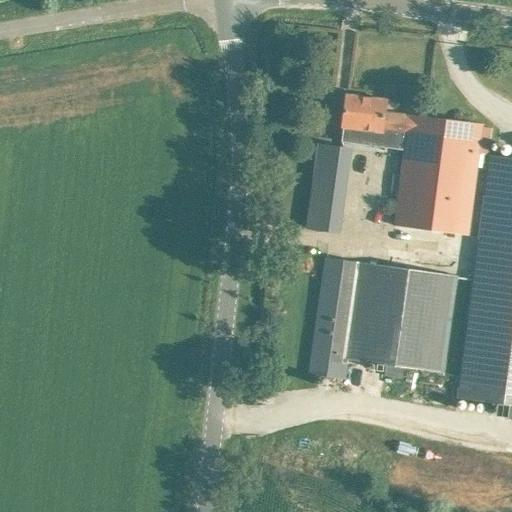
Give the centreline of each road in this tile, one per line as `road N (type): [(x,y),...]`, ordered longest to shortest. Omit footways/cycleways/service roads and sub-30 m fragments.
road 1 (unclassified): [(204,511),(240,158),(225,0)]
road 2 (unclassified): [(0,30),(178,0)]
road 3 (tertiary): [(511,19),(348,0)]
